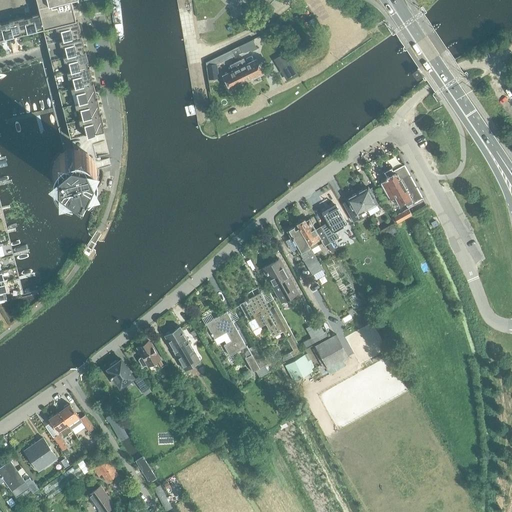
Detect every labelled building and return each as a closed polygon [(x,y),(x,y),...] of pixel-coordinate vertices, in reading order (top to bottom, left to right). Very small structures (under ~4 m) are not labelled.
[(12,0),(0,0),(0,23),(6,22),(17,19),(12,0)] [(36,0),(12,0),(17,19),(29,16),(39,13),(36,0)] [(107,146),(70,0),(36,0),(39,14),(43,27),(43,28),(47,43),(47,45),(50,59),(54,74),(58,90),(62,106),(66,122),(70,138),(72,138),(74,148),(64,150),(63,151),(62,152),(61,152),(60,153),(59,154),(58,155),(57,155),(57,156),(56,157),(56,158),(55,159),(55,160),(54,161),(53,162),(53,163),(53,164),(53,165),(52,166),(52,167),(52,168),(52,169),(52,170),(52,171),(52,172),(52,173),(52,174),(53,175),(53,176),(53,177),(54,178),(54,179),(54,180),(55,181),(55,182),(56,183),(57,184),(58,185),(58,186),(59,186),(60,187),(61,188),(62,189),(63,189),(64,190),(65,190),(66,190),(67,191),(68,191),(69,192),(70,192),(71,192),(72,192),(73,192),(74,192),(75,192),(76,192),(77,192),(78,192),(79,192),(80,191),(81,191),(82,191),(83,190),(84,190),(85,190),(85,189),(86,189),(87,188),(89,187),(90,186),(90,185),(91,184),(92,184),(92,183),(93,182),(93,181),(94,180),(94,179),(95,178),(95,177),(95,176),(96,175),(96,174),(96,173),(96,172),(96,171),(96,170),(96,169),(96,168),(112,164),(109,153),(109,154),(107,146)] [(43,27),(39,13),(29,16),(33,30),(36,29),(36,30),(43,28),(43,27)] [(29,16),(17,19),(21,34),(28,32),(28,31),(33,30),(29,16)] [(21,34),(17,19),(6,22),(9,36),(13,35),(13,36),(21,34)] [(6,22),(0,23),(0,38),(5,38),(5,37),(9,36),(6,22)] [(253,40),(239,46),(242,52),(245,52),(251,49),(251,51),(257,48),(253,40)] [(239,46),(231,50),(234,55),(242,52),(239,46)] [(206,62),(208,77),(219,76),(217,64),(232,57),(230,51),(211,60),(206,62)] [(236,61),(245,79),(252,76),(253,78),(263,73),(256,59),(246,64),(243,58),(236,61)] [(245,79),(236,61),(230,64),(232,70),(223,75),(230,89),(240,84),(239,82),(245,79)] [(290,78),(298,73),(291,63),(284,68),(290,78)] [(423,197),(404,163),(393,169),(391,167),(384,171),(387,176),(386,179),(386,180),(382,182),(392,202),(397,200),(399,205),(405,202),(407,205),(413,202),(413,203),(423,197)] [(362,189),(357,191),(358,193),(366,208),(377,203),(372,194),(369,189),(368,187),(363,190),(362,189)] [(348,200),(343,203),(353,222),(359,218),(356,214),(366,208),(358,193),(347,198),(348,200)] [(321,225),(321,226),(331,242),(339,237),(334,229),(346,222),(336,205),(323,212),(328,221),(321,225)] [(412,214),(408,207),(393,216),(397,223),(412,214)] [(298,223),(297,223),(298,224),(311,248),(322,242),(325,246),(327,244),(331,242),(321,226),(315,229),(309,219),(306,221),(304,219),(303,219),(301,219),(298,220),(298,223)] [(298,224),(287,230),(291,237),(297,248),(300,252),(300,253),(303,259),(312,274),(313,274),(317,279),(325,274),(322,269),(323,268),(320,264),(311,248),(298,224)] [(264,267),(283,301),(297,293),(278,259),(264,267)] [(261,292),(240,304),(246,314),(245,314),(246,316),(248,318),(247,321),(252,330),(260,326),(264,324),(266,323),(267,325),(273,336),(282,331),(283,330),(289,326),(273,298),(266,302),(261,292)] [(355,293),(349,296),(355,307),(361,304),(355,293)] [(246,346),(227,311),(206,323),(211,333),(212,335),(213,335),(214,338),(226,331),(231,340),(223,344),(229,355),(246,346)] [(317,334),(313,336),(301,343),(305,349),(314,343),(314,344),(328,335),(326,330),(323,332),(315,317),(309,320),(317,334)] [(180,326),(165,335),(185,370),(201,361),(180,326)] [(289,326),(283,330),(293,349),(298,346),(299,346),(289,326)] [(329,337),(328,335),(314,344),(328,368),(349,357),(336,333),(329,337)] [(143,355),(138,358),(143,366),(148,363),(148,364),(155,360),(159,366),(163,363),(149,340),(138,347),(143,355)] [(251,354),(245,358),(253,372),(256,370),(260,377),(269,372),(268,370),(265,365),(261,357),(254,345),(248,348),(251,354)] [(293,349),(290,351),(292,355),(300,351),(298,346),(293,349)] [(313,371),(304,353),(284,363),(293,381),(313,371)] [(112,376),(120,387),(134,377),(121,359),(119,361),(118,359),(109,365),(110,367),(107,369),(111,374),(110,375),(111,377),(112,376)] [(167,364),(161,367),(165,373),(170,370),(167,364)] [(135,379),(134,379),(145,395),(151,391),(150,390),(148,387),(140,375),(135,379)] [(231,387),(224,376),(215,382),(222,393),(231,387)] [(110,401),(100,407),(117,434),(126,428),(110,401)] [(70,404),(59,411),(70,426),(71,429),(82,421),(79,417),(70,404)] [(59,411),(48,419),(58,432),(59,431),(62,435),(67,432),(68,433),(72,430),(71,429),(70,426),(59,411)] [(85,415),(80,418),(89,432),(94,428),(90,422),(85,415)] [(68,447),(59,433),(53,437),(63,451),(68,447)] [(39,470),(57,458),(43,437),(24,450),(30,459),(30,458),(39,470)] [(156,478),(142,456),(137,460),(151,482),(156,478)] [(64,469),(69,465),(65,459),(59,462),(64,469)] [(109,459),(95,468),(100,476),(103,474),(108,481),(118,474),(109,459)] [(0,482),(4,480),(16,497),(29,488),(33,492),(39,488),(33,479),(32,480),(30,477),(25,480),(10,460),(0,467),(0,482)] [(50,498),(91,470),(83,460),(43,487),(50,498)] [(171,511),(176,511),(158,484),(154,487),(171,511)] [(100,511),(104,511),(115,505),(101,485),(88,495),(100,511)] [(16,504),(11,498),(7,501),(11,507),(16,504)]
